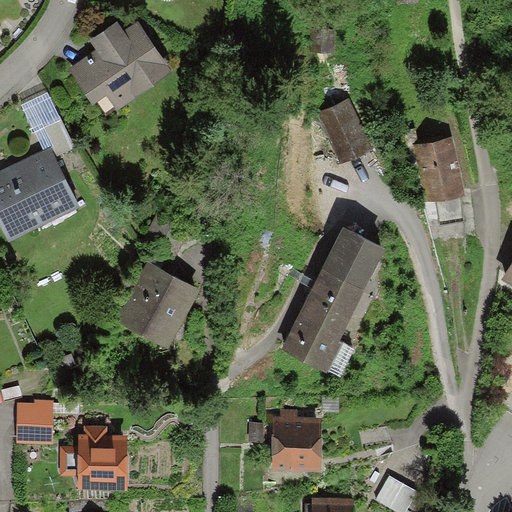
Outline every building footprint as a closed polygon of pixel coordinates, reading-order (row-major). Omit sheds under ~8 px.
[(122,27),(113,16),(88,35),(96,46),(67,68),(104,116),(172,65),(135,17),(122,27)] [(328,20),(312,20),(311,42),(327,43),(328,20)] [(43,88),(17,101),(41,147),(50,143),(42,125),(58,117),(43,88)] [(397,112),(411,111),(410,88),(396,88),(397,112)] [(363,136),(345,92),(317,104),(337,149),(363,136)] [(447,135),(416,140),(425,191),(456,186),(447,135)] [(50,143),(41,147),(0,166),(0,229),(4,238),(78,203),(50,143)] [(192,183),(174,175),(164,197),(182,205),(192,183)] [(191,220),(159,203),(142,236),(175,252),(191,220)] [(381,235),(340,217),(282,339),(335,368),(349,337),(333,330),(381,235)] [(196,282),(145,253),(112,312),(163,341),(196,282)] [(511,254),(499,274),(511,282),(511,254)] [(18,429),(46,429),(47,394),(30,394),(30,399),(18,399),(18,429)] [(310,458),(310,411),(271,411),(271,458),(310,458)] [(117,476),(118,427),(103,427),(103,417),(87,416),(87,427),(78,426),(78,437),(60,437),(60,464),(80,465),(80,475),(117,476)] [(390,434),(388,418),(358,422),(360,438),(390,434)] [(416,481),(387,465),(373,491),(402,506),(416,481)] [(347,511),(349,489),(312,487),(310,511),(347,511)]
